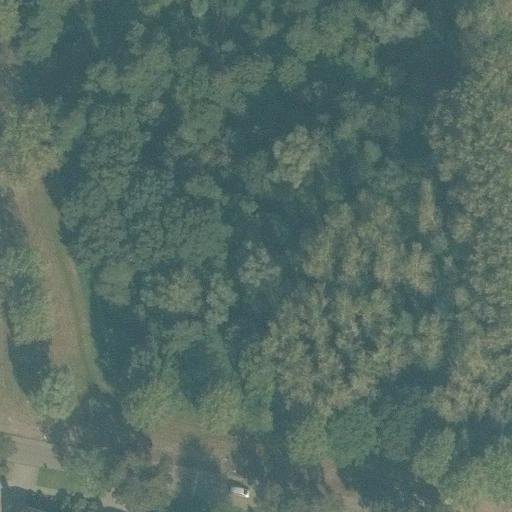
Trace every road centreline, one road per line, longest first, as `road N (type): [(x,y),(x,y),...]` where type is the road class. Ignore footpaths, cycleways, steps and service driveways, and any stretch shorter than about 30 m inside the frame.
road 1 (residential): [(233,484),(0,446)]
road 2 (residential): [(356,511),(233,484)]
